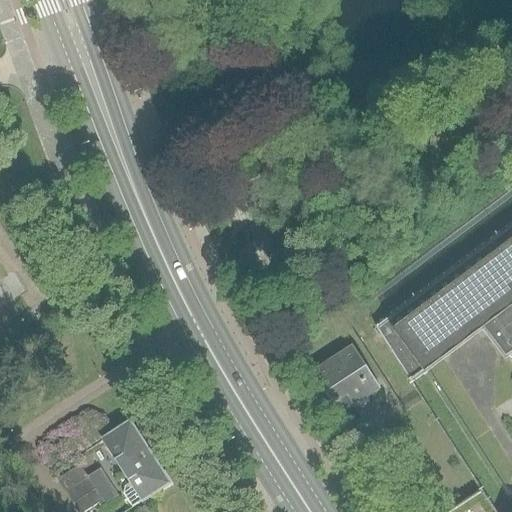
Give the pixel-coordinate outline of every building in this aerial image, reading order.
[(511,511),(511,225),(376,329),(410,382),(423,372),(424,374),(484,328),(506,357),(511,352),(511,511)] [(358,405),(380,391),(351,347),(311,372),(339,417),(358,405)] [(113,456),(123,471),(149,455),(130,424),(99,444),(100,445),(103,444),(112,457),(113,456)] [(138,503),(138,504),(138,505),(169,485),(149,455),(123,471),(131,484),(124,488),(123,497),(131,508),(138,503)] [(64,493),(72,505),(95,490),(87,478),(64,493)] [(72,505),(76,511),(86,511),(103,501),(95,490),(72,505)]
